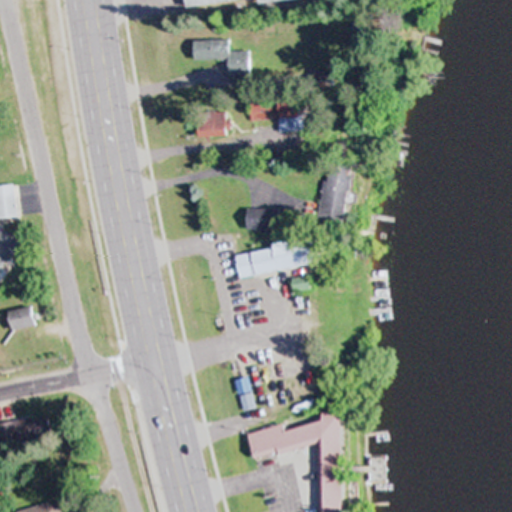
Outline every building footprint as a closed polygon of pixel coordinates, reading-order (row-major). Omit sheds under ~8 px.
[(229,60),(229,68),(249,68),(249,51),(229,52),(229,40),(194,41),(194,61),(229,60)] [(279,132),(314,132),(313,97),(251,98),(251,121),(279,120),(279,132)] [(227,113),(199,113),(199,136),(227,136),(227,113)] [(0,143),(0,166),(13,166),(13,143),(0,143)] [(352,166),(328,162),(319,220),(344,224),(352,166)] [(0,219),(16,217),(12,188),(0,190),(0,219)] [(279,209),(247,209),(247,230),(279,230),(279,209)] [(0,273),(19,244),(0,232),(0,273)] [(235,252),(239,278),(319,266),(315,240),(235,252)] [(310,290),(308,277),(292,280),(294,292),(310,290)] [(34,327),(31,308),(8,313),(11,331),(34,327)] [(0,426),(0,442),(1,446),(51,433),(46,414),(0,426)] [(342,511),(342,426),(251,426),(251,452),(320,452),(320,511),(342,511)]
